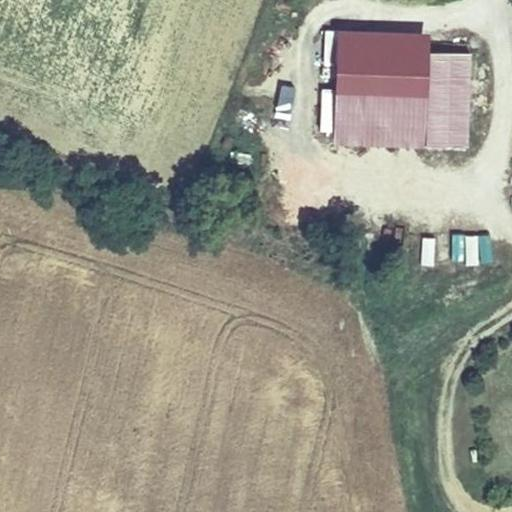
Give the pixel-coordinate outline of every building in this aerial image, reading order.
[(422,141),(423,43),(423,33),(316,31),(314,139),(422,141)] [(423,43),(422,141),(465,142),(466,44),(423,43)] [(391,227),(392,198),(343,195),(341,224),(391,227)] [(458,247),(460,270),(476,268),(473,246),(458,247)] [(428,249),(426,275),(438,276),(439,250),(428,249)]
